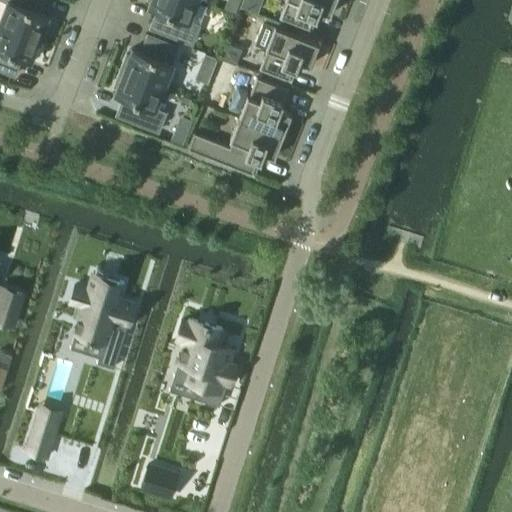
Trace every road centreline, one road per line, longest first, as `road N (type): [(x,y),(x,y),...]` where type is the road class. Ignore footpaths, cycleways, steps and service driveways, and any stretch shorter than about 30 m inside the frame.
road 1 (residential): [(311,197),(217,511)]
road 2 (unknown): [(0,284),(269,349)]
road 3 (residential): [(311,197),(378,0)]
road 4 (residential): [(0,95),(58,110),(101,0)]
